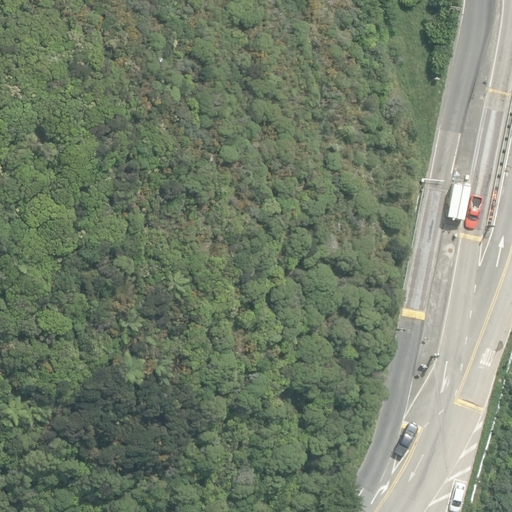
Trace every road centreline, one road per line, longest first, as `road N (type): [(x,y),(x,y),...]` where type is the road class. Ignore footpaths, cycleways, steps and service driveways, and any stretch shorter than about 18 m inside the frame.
road 1 (unclassified): [(365,511),(387,442),(476,0)]
road 2 (unclassified): [(511,26),(441,377),(373,511)]
